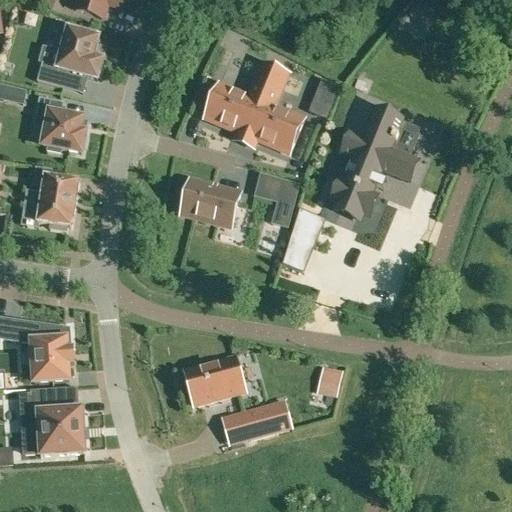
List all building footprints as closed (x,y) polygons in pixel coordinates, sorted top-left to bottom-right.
[(40,0),(38,6),(52,11),(56,2),(54,1),(54,0),(40,0)] [(78,0),(75,12),(104,21),(107,12),(104,12),(106,6),(120,11),(123,0),(78,0)] [(93,60),(95,52),(99,40),(59,29),(53,51),(62,54),(58,70),(42,65),(37,84),(63,91),(68,74),(98,82),(103,62),(93,60)] [(253,151),(256,143),(290,157),(304,122),(275,109),(288,76),(263,65),(249,99),(219,86),(205,121),(238,135),(235,143),(253,151)] [(339,88),(322,81),(309,114),(326,121),(339,88)] [(39,100),(37,112),(49,114),(42,148),(48,149),(47,153),(60,156),(61,152),(82,156),(86,135),(81,134),(83,121),(62,116),(64,105),(39,100)] [(390,153),(402,125),(374,113),(363,141),(352,137),(342,159),(353,163),(344,185),(341,184),(332,206),(335,207),(333,213),(361,224),(363,219),(367,220),(376,198),(372,197),(381,175),(407,185),(416,163),(390,153)] [(75,212),(76,203),(78,186),(79,186),(79,184),(77,184),(51,180),(52,173),(52,174),(52,172),(36,170),(35,171),(36,171),(34,187),(33,187),(33,188),(34,188),(44,189),(38,223),(38,226),(40,226),(40,225),(50,227),(50,232),(67,235),(68,230),(70,230),(72,231),(72,229),(75,212)] [(240,196),(190,182),(181,217),(231,231),(240,196)] [(283,183),(277,205),(293,209),(299,187),(283,183)] [(323,228),(298,218),(291,240),(314,250),(323,228)] [(73,351),(67,351),(66,330),(7,322),(4,342),(32,346),(35,385),(69,383),(68,367),(74,366),(73,351)] [(245,395),(235,359),(185,373),(195,409),(245,395)] [(57,394),(57,392),(32,394),(32,397),(34,417),(36,416),(38,416),(39,432),(23,433),(25,456),(41,456),(40,456),(40,459),(85,456),(82,411),(80,412),(79,412),(57,413),(56,395),(57,394)] [(292,431),(284,405),(284,404),(242,416),(222,421),(230,448),(249,443),(292,431)] [(12,451),(1,451),(2,469),(13,468),(12,451)]
